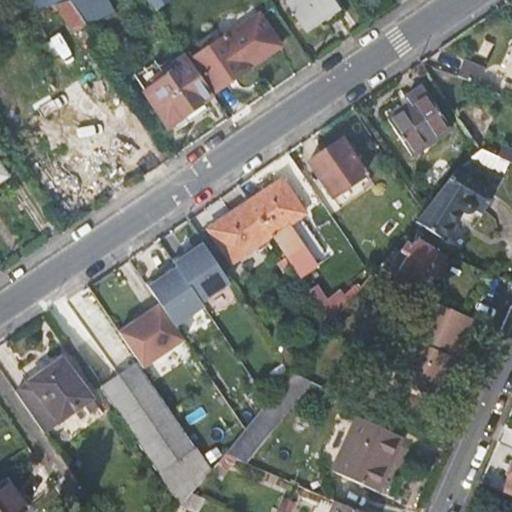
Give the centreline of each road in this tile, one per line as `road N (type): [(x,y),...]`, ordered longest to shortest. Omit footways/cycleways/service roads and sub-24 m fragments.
road 1 (residential): [(462,0),(0,312)]
road 2 (residential): [(511,354),(443,511)]
road 3 (unknown): [(0,386),(85,511)]
